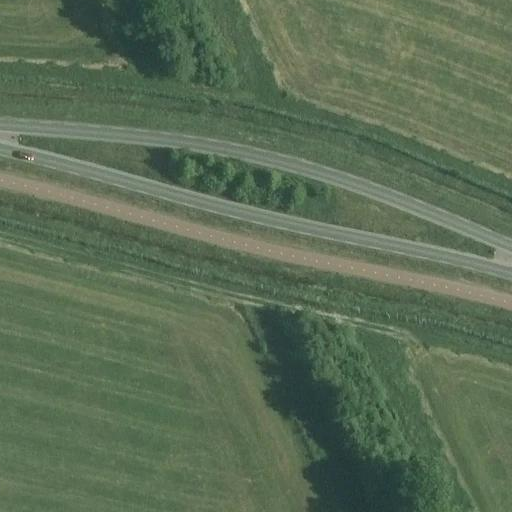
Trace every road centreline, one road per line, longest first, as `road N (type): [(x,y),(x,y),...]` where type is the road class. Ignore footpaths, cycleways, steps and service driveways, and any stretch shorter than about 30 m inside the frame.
road 1 (primary): [(511,246),(388,195),(250,153),(0,124)]
road 2 (primary): [(0,148),(511,272)]
